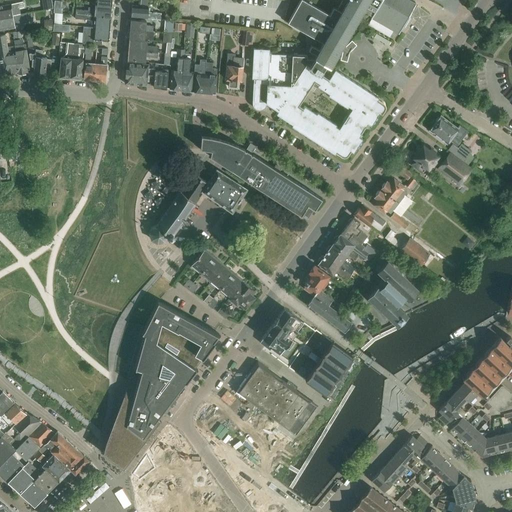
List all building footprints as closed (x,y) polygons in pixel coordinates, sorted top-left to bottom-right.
[(323,43),(319,51),(309,45),(306,50),(316,55),(314,58),(326,65),(330,67),(363,9),(347,0),(341,0),(336,10),(332,7),(329,13),(306,0),(300,0),(288,23),(323,43)] [(347,0),(363,9),(372,14),(370,16),(398,32),(415,2),(410,0),(347,0)] [(0,17),(20,14),(19,9),(24,8),(22,2),(0,5),(0,17)] [(110,17),(111,5),(95,4),(94,11),(76,10),(75,14),(110,17)] [(148,7),(131,5),(130,17),(162,20),(163,16),(160,15),(161,13),(147,12),(148,7)] [(0,17),(0,29),(15,27),(19,26),(18,24),(27,22),(25,13),(20,14),(0,17)] [(62,14),(54,13),(54,23),(61,24),(62,14)] [(93,27),(109,29),(110,17),(75,14),(75,19),(93,20),(93,27)] [(44,19),(44,30),(53,30),(53,19),(44,19)] [(129,29),(152,32),(153,26),(145,25),(146,21),(130,20),(129,29)] [(164,20),(164,31),(172,32),(173,21),(164,20)] [(109,29),(93,27),(93,28),(84,28),(83,42),(84,42),(84,41),(92,42),(92,43),(101,44),(101,40),(108,41),(109,29)] [(152,41),(152,36),(152,32),(129,29),(128,39),(147,41),(152,41)] [(254,32),(243,30),(242,45),(252,47),(254,32)] [(166,53),(170,53),(172,32),(164,31),(163,42),(167,42),(166,53)] [(59,33),(52,33),(51,45),(58,45),(59,33)] [(0,64),(2,74),(18,73),(15,51),(8,52),(5,34),(0,35),(0,64)] [(128,39),(127,50),(157,52),(157,47),(146,46),(147,41),(128,39)] [(69,77),(73,43),(68,43),(66,58),(61,57),(59,76),(69,77)] [(75,44),(73,43),(69,77),(80,78),(82,63),(82,59),(77,59),(79,44),(78,44),(75,44)] [(14,46),(15,51),(18,73),(30,73),(25,44),(14,46)] [(94,80),(95,64),(89,63),(91,47),(85,47),(84,54),(85,54),(83,79),(94,80)] [(378,97),(335,69),(329,78),(321,73),(326,65),(314,58),(306,58),(307,55),(269,53),(269,49),(253,48),(251,79),(253,79),(252,102),(252,103),(252,104),(252,105),(253,106),(253,107),(254,107),(254,108),(255,108),(255,109),(256,109),(257,109),(257,110),(258,110),(259,110),(260,110),(261,110),(262,109),(263,109),(263,108),(264,108),(265,107),(265,106),(266,106),(266,105),(266,104),(277,111),(276,113),(292,124),(291,125),(334,153),(335,152),(341,156),(343,157),(346,156),(348,154),(351,150),(353,152),(362,138),(358,136),(367,123),(370,125),(379,112),(381,114),(384,109),(385,107),(385,104),(383,102),(377,98),(378,97)] [(35,49),(28,49),(30,59),(32,59),(31,66),(34,66),(33,73),(45,74),(45,67),(50,67),(50,60),(46,59),(46,58),(41,57),(41,50),(35,49)] [(171,70),(169,89),(180,90),(183,53),(184,49),(178,49),(177,53),(177,59),(176,70),(171,70)] [(156,58),(157,52),(127,50),(128,50),(127,60),(145,62),(145,56),(156,58)] [(183,53),(180,90),(192,91),(193,72),(188,72),(189,60),(186,60),(187,58),(184,57),(184,54),(183,53)] [(234,54),(228,54),(227,66),(226,79),(229,79),(228,87),(236,88),(237,80),(241,80),(242,67),(242,58),(234,57),(234,54)] [(95,64),(94,80),(105,81),(107,57),(101,56),(100,64),(95,64)] [(193,72),(192,91),(203,92),(206,62),(206,60),(199,59),(199,61),(199,64),(194,64),(194,66),(194,72),(193,72)] [(206,62),(203,92),(215,94),(216,75),(217,69),(212,68),(212,63),(206,62)] [(154,75),(154,69),(148,68),(148,64),(126,63),(125,75),(147,77),(151,77),(151,74),(154,75)] [(153,84),(153,87),(161,88),(161,90),(166,90),(166,88),(168,70),(170,70),(170,65),(155,64),(154,69),(154,75),(153,84)] [(146,83),(153,84),(154,75),(151,74),(151,77),(147,77),(125,75),(124,84),(146,85),(146,83)] [(457,128),(440,116),(439,117),(438,117),(435,120),(436,122),(429,130),(435,134),(435,135),(440,138),(446,143),(449,139),(456,145),(467,131),(459,125),(457,128)] [(232,170),(237,173),(238,174),(300,215),(305,207),(307,204),(314,209),(321,198),(252,153),(251,154),(244,150),(245,149),(236,145),(228,141),(219,139),(210,137),(201,135),(200,148),(208,150),(211,150),(210,156),(209,156),(232,170)] [(472,169),(473,168),(468,164),(474,157),(470,154),(472,151),(462,143),(459,148),(453,144),(449,150),(451,152),(451,153),(472,169)] [(429,149),(422,144),(412,158),(414,160),(412,164),(418,169),(421,165),(428,170),(438,156),(434,153),(435,151),(430,148),(429,149)] [(472,169),(451,153),(439,169),(461,185),(472,169)] [(212,176),(208,183),(203,191),(231,211),(246,189),(233,180),(216,170),(211,166),(206,173),(212,176)] [(411,173),(402,167),(398,173),(407,179),(411,173)] [(173,234),(203,191),(208,183),(188,168),(182,176),(188,179),(157,224),(158,224),(156,225),(155,225),(155,226),(154,226),(153,227),(152,228),(151,228),(150,229),(150,230),(150,231),(149,232),(149,233),(149,234),(149,235),(150,236),(150,237),(151,238),(151,240),(152,240),(153,241),(154,242),(156,242),(157,242),(158,242),(159,242),(161,242),(162,241),(163,240),(164,240),(164,239),(166,237),(167,239),(168,238),(168,239),(171,240),(173,238),(174,235),(173,234)] [(382,188),(380,189),(398,202),(406,192),(402,189),(404,186),(391,176),(385,183),(383,183),(381,186),(382,188)] [(415,180),(410,177),(405,184),(410,188),(415,180)] [(398,202),(380,189),(379,191),(377,191),(375,194),(375,195),(370,202),(384,213),(386,210),(390,213),(398,202)] [(371,211),(364,205),(361,209),(358,208),(353,214),(368,225),(373,218),(381,225),(384,221),(371,211)] [(408,223),(393,212),(389,217),(404,228),(408,223)] [(340,233),(339,234),(362,250),(364,246),(361,244),(368,236),(360,230),(356,227),(359,223),(352,217),(351,218),(350,219),(348,221),(348,223),(340,233)] [(333,243),(331,245),(345,256),(347,254),(354,259),(357,255),(365,260),(366,259),(367,260),(370,256),(362,250),(339,234),(338,236),(337,236),(336,236),(335,236),(335,237),(334,237),(334,238),(333,238),(333,239),(333,240),(333,241),(333,242),(333,243)] [(400,250),(420,264),(429,253),(409,238),(400,250)] [(326,252),(325,254),(350,274),(354,268),(343,260),(345,256),(331,245),(329,245),(326,249),(326,252)] [(196,270),(200,274),(213,258),(212,257),(213,255),(203,247),(188,264),(190,266),(192,264),(197,269),(196,270)] [(320,256),(317,260),(318,263),(332,274),(335,270),(346,279),(350,274),(325,254),(323,256),(321,256),(320,256)] [(213,258),(200,274),(204,278),(206,276),(211,280),(224,265),(216,258),(215,260),(213,258)] [(387,279),(378,288),(397,305),(405,296),(407,298),(416,288),(387,261),(378,271),(387,279)] [(215,286),(220,290),(233,274),(231,273),(232,271),(224,265),(211,280),(217,285),(215,286)] [(329,275),(314,265),(304,279),(305,281),(303,283),(306,285),(303,288),(313,296),(308,303),(307,303),(306,305),(308,306),(308,305),(344,332),(351,323),(328,306),(332,299),(321,291),(322,289),(320,288),(329,275)] [(233,274),(220,290),(224,294),(225,292),(230,296),(243,281),(236,274),(235,276),(233,274)] [(185,285),(188,288),(193,282),(190,279),(185,285)] [(249,285),(243,281),(230,296),(229,298),(236,304),(237,302),(245,308),(253,297),(251,295),(254,291),(249,286),(249,285)] [(198,286),(193,282),(188,288),(193,292),(198,286)] [(378,288),(377,287),(367,297),(397,324),(406,314),(397,305),(378,288)] [(208,304),(213,298),(209,294),(204,301),(208,304)] [(213,298),(208,304),(213,308),(218,302),(213,298)] [(133,367),(129,383),(121,410),(110,452),(129,461),(156,425),(154,424),(164,411),(165,412),(170,405),(170,404),(172,405),(175,400),(174,399),(175,399),(174,399),(179,393),(182,392),(184,389),(183,387),(184,386),(183,386),(188,379),(189,379),(197,369),(196,369),(195,368),(202,358),(203,358),(202,359),(203,359),(216,342),(215,342),(214,341),(220,334),(162,302),(145,327),(143,334),(144,334),(145,335),(136,368),(133,367)] [(230,313),(222,307),(218,312),(226,318),(230,313)] [(262,337),(259,342),(269,349),(270,348),(279,355),(279,354),(280,355),(290,340),(302,348),(288,367),(325,393),(352,356),(316,330),(305,344),(294,335),(303,322),(295,315),(283,307),(278,315),(270,325),(270,326),(263,336),(262,337)] [(503,341),(500,338),(463,380),(481,397),(511,363),(511,339),(508,336),(503,341)] [(268,367),(256,358),(245,373),(248,376),(246,378),(247,379),(237,392),(295,434),(316,406),(306,399),(300,408),(292,402),(298,393),(294,390),(297,387),(287,380),(285,384),(266,370),(268,367)] [(476,393),(464,382),(459,388),(457,390),(449,399),(448,399),(447,401),(446,401),(438,410),(442,414),(438,418),(446,424),(453,416),(458,420),(450,428),(481,457),(487,455),(487,452),(492,451),(489,438),(486,438),(462,417),(465,413),(458,406),(465,398),(468,402),(476,393)] [(488,400),(500,411),(511,407),(511,394),(504,387),(503,387),(503,386),(502,386),(501,386),(501,387),(500,387),(488,400)] [(0,416),(14,402),(15,401),(12,399),(11,400),(4,393),(5,392),(3,390),(2,391),(0,392),(0,416)] [(0,437),(26,413),(16,404),(17,404),(14,402),(0,416),(0,437)] [(491,407),(486,402),(483,406),(488,410),(491,407)] [(26,413),(0,437),(0,450),(12,438),(17,433),(32,416),(26,413)] [(12,438),(0,450),(0,463),(27,436),(28,436),(41,422),(32,416),(17,433),(12,438)] [(41,422),(28,436),(39,446),(53,432),(49,429),(50,428),(48,427),(47,427),(41,422)] [(33,455),(35,457),(43,465),(68,440),(67,439),(67,440),(65,439),(65,438),(64,438),(57,431),(50,438),(44,444),(33,455)] [(497,452),(508,450),(504,434),(493,436),(497,452)] [(427,442),(419,435),(415,439),(411,436),(403,444),(404,444),(403,445),(401,447),(393,456),(391,458),(386,464),(385,464),(384,466),(379,471),(373,477),(371,479),(372,479),(371,480),(384,491),(406,467),(402,463),(409,455),(414,460),(411,464),(413,466),(411,468),(416,473),(419,469),(414,465),(420,458),(452,487),(451,487),(455,502),(452,511),(469,511),(471,507),(471,508),(474,501),(475,500),(470,479),(468,480),(463,475),(458,470),(456,468),(455,469),(455,468),(453,466),(442,456),(440,454),(439,453),(437,451),(431,446),(423,454),(419,450),(427,442)] [(27,458),(39,446),(28,436),(27,436),(0,463),(0,473),(6,480),(7,481),(28,459),(27,458)] [(68,440),(43,465),(58,480),(62,476),(62,477),(64,475),(70,468),(74,472),(87,459),(83,455),(83,454),(82,454),(76,448),(74,447),(75,447),(74,446),(72,445),(68,441),(68,440)] [(43,465),(35,457),(34,459),(43,468),(45,472),(43,474),(48,479),(40,486),(46,492),(50,488),(52,490),(60,482),(58,480),(43,465)] [(28,459),(7,481),(9,480),(19,491),(18,491),(19,492),(42,469),(33,460),(24,469),(22,466),(28,459)] [(43,468),(34,459),(33,460),(42,469),(19,492),(20,493),(23,495),(24,496),(34,505),(42,497),(44,494),(45,495),(46,493),(46,492),(40,486),(48,479),(43,474),(45,472),(43,468)] [(430,489),(421,481),(418,484),(427,493),(430,489)] [(403,511),(370,487),(352,508),(347,511),(403,511)] [(411,492),(407,489),(399,499),(402,502),(411,492)]
